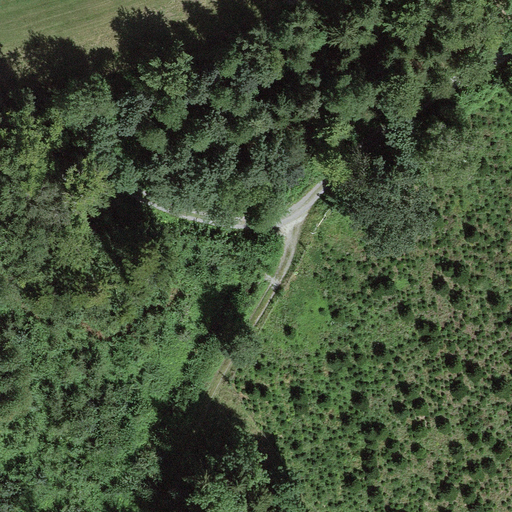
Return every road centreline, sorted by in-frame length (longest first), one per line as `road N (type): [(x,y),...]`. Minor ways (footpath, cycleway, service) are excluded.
road 1 (track): [(511,62),(470,73),(359,157),(294,227),(81,162),(0,115)]
road 2 (track): [(294,227),(287,274),(158,511)]
